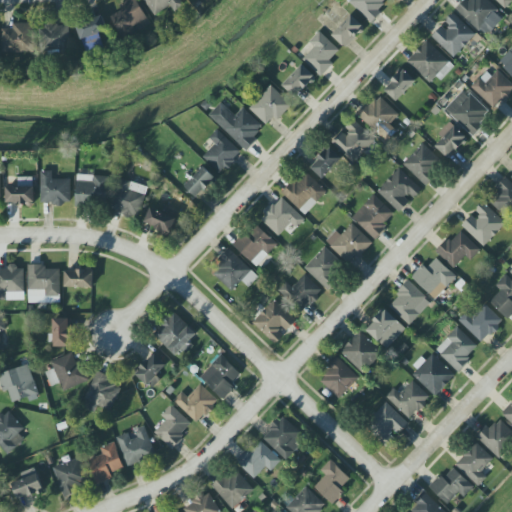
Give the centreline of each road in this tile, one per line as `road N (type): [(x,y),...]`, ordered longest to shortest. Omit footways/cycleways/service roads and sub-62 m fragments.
road 1 (residential): [(511,137),(182,478),(103,511)]
road 2 (residential): [(393,486),(172,275),(100,240),(0,236)]
road 3 (residential): [(435,0),(115,334)]
road 4 (residential): [(511,361),(367,511)]
